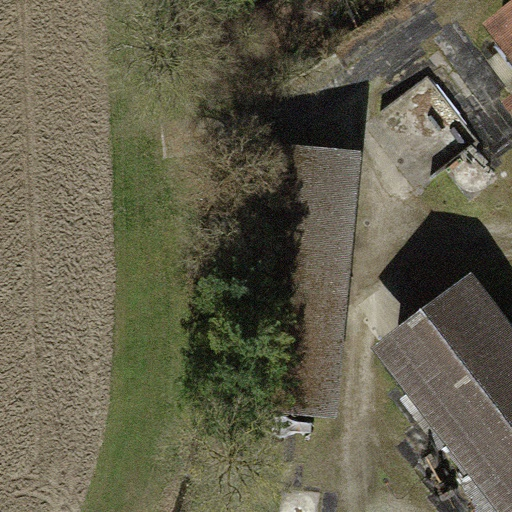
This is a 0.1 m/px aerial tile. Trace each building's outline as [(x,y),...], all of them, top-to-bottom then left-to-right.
[(511,9),(486,31),(511,61),(511,105),(505,112),(511,120),(511,9)] [(298,16),(270,30),(281,53),(309,39),(298,16)] [(337,421),(358,159),(273,152),(253,414),(337,421)] [(494,189),(493,180),(488,173),(480,169),(471,170),(464,175),(460,183),(460,192),(465,199),(473,203),(482,202),(490,197),(494,189)] [(379,354),(504,511),(511,511),(511,312),(481,274),(379,354)] [(316,511),(311,504),(303,500),(294,501),(287,506),(283,511),(316,511)]
